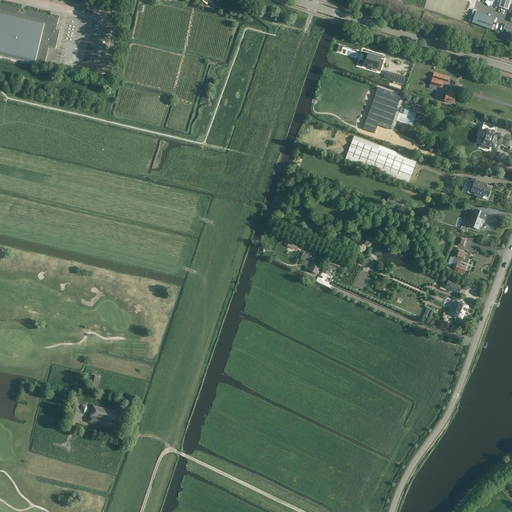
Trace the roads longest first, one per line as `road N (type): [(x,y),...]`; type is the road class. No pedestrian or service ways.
road 1 (tertiary): [(392,511),(451,408),(511,244)]
road 2 (track): [(214,222),(193,388),(173,450)]
road 3 (tertiary): [(511,68),(296,0)]
road 4 (unknown): [(321,267),(325,284),(476,344)]
road 5 (unknown): [(511,168),(457,165),(378,135)]
road 6 (track): [(302,511),(179,453)]
